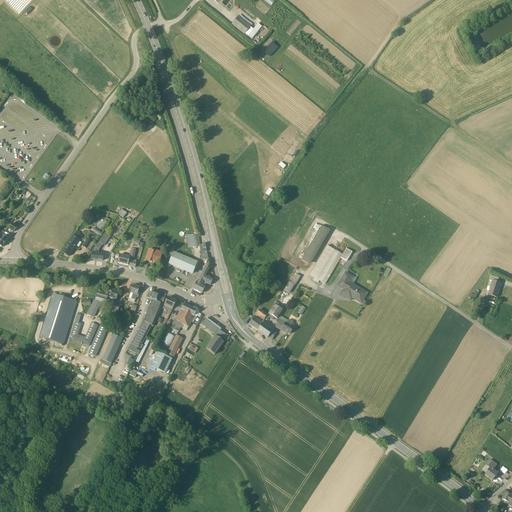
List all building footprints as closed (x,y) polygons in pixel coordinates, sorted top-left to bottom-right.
[(251,26),(238,16),(232,24),(245,34),(251,26)] [(476,42),(472,33),(466,36),(470,45),(476,42)] [(126,213),(122,209),(120,212),(118,210),(116,212),(119,214),(118,214),(123,218),(126,213)] [(12,223),(9,228),(14,232),(17,227),(12,223)] [(351,229),(342,224),(339,229),(348,235),(351,229)] [(321,226),(301,260),(308,264),(329,230),(321,226)] [(94,228),(92,230),(100,236),(102,233),(94,228)] [(82,236),(79,234),(79,233),(77,231),(63,252),(69,256),(80,240),(82,236)] [(103,245),(104,246),(110,236),(106,232),(99,242),(94,249),(94,253),(92,252),(91,260),(103,261),(104,254),(99,254),(99,250),(103,245)] [(2,236),(0,239),(0,246),(2,247),(10,235),(8,234),(5,238),(2,236)] [(196,235),(187,236),(188,248),(197,247),(196,235)] [(91,242),(87,239),(83,246),(86,248),(91,242)] [(317,269),(313,269),(309,276),(315,279),(316,280),(317,281),(335,251),(327,246),(316,264),(318,267),(317,269)] [(136,250),(132,249),(130,257),(119,255),(118,263),(128,265),(129,264),(132,265),(131,266),(135,267),(136,263),(133,262),(136,250)] [(352,253),(346,249),(342,255),(340,258),(346,262),(352,253)] [(160,252),(156,251),(156,252),(149,250),(146,260),(150,262),(150,260),(159,263),(162,254),(159,254),(160,252)] [(335,251),(317,281),(316,280),(315,282),(318,284),(319,282),(324,285),(340,258),(342,255),(335,251)] [(185,258),(174,253),(169,264),(181,269),(185,258)] [(185,258),(181,269),(192,274),(197,263),(185,258)] [(206,275),(202,274),(199,280),(210,285),(213,279),(206,275)] [(296,274),(291,283),(294,285),(295,285),(300,277),(296,274)] [(349,281),(343,278),(338,286),(344,290),(340,295),(346,299),(348,294),(360,301),(362,297),(364,298),(367,294),(348,283),(349,281)] [(206,287),(196,282),(193,289),(202,294),(206,287)] [(291,283),(289,282),(284,291),(289,294),(294,285),(291,283)] [(497,283),(492,282),(490,289),(498,291),(500,284),(497,283)] [(140,287),(133,285),(129,298),(136,300),(140,287)] [(498,291),(490,289),(488,295),(496,298),(498,291)] [(119,292),(112,290),(110,298),(113,298),(111,306),(115,307),(119,292)] [(143,320),(131,343),(128,350),(134,353),(138,355),(139,355),(144,346),(142,345),(152,326),(153,326),(157,316),(164,298),(160,297),(160,295),(152,291),(151,295),(149,294),(149,295),(148,295),(148,296),(147,296),(147,297),(147,298),(148,298),(149,299),(151,299),(146,313),(143,320)] [(268,295),(263,292),(257,302),(262,305),(268,295)] [(468,298),(474,301),(478,294),(475,292),(472,296),(470,294),(468,298)] [(77,302),(54,294),(40,338),(60,344),(68,319),(71,320),(77,302)] [(172,309),(177,301),(168,297),(162,308),(166,310),(168,306),(172,309)] [(101,303),(94,300),(87,314),(94,317),(101,303)] [(264,319),(263,321),(262,324),(265,326),(267,324),(265,323),(268,319),(269,317),(271,315),(276,306),(277,306),(278,304),(275,302),(267,315),(264,319)] [(187,330),(197,310),(184,304),(177,319),(175,318),(170,328),(178,332),(181,327),(187,330)] [(276,306),(271,315),(276,318),(282,309),(277,306),(276,306)] [(302,306),(297,313),(301,315),(306,308),(302,306)] [(497,311),(488,308),(485,317),(494,319),(497,311)] [(267,315),(259,309),(256,314),(264,319),(267,315)] [(81,324),(79,323),(81,316),(77,314),(75,322),(69,339),(89,346),(98,325),(91,322),(85,337),(78,335),(81,324)] [(219,328),(206,318),(202,325),(216,335),(219,331),(218,330),(219,328)] [(262,324),(254,318),(249,325),(257,330),(262,324)] [(107,331),(109,324),(102,321),(99,327),(88,353),(95,357),(107,331)] [(286,324),(285,323),(283,327),(281,330),(285,333),(286,331),(290,334),(293,328),(291,327),(286,324)] [(262,324),(257,330),(260,333),(265,326),(262,324)] [(265,326),(260,333),(268,338),(268,337),(272,331),(271,330),(272,329),(270,327),(269,329),(265,326)] [(227,337),(219,331),(216,335),(206,349),(214,355),(225,340),(227,337)] [(163,342),(170,346),(175,336),(167,333),(163,342)] [(123,338),(114,334),(103,359),(112,363),(123,338)] [(182,338),(176,336),(166,356),(172,359),(182,338)] [(57,359),(72,364),(75,357),(60,352),(57,359)] [(173,359),(158,352),(151,366),(166,373),(173,359)] [(494,469),(489,465),(487,467),(489,468),(484,475),(492,481),(497,474),(493,470),(494,469)] [(511,495),(505,492),(502,499),(506,501),(508,502),(507,504),(511,506),(511,504),(511,495)]
